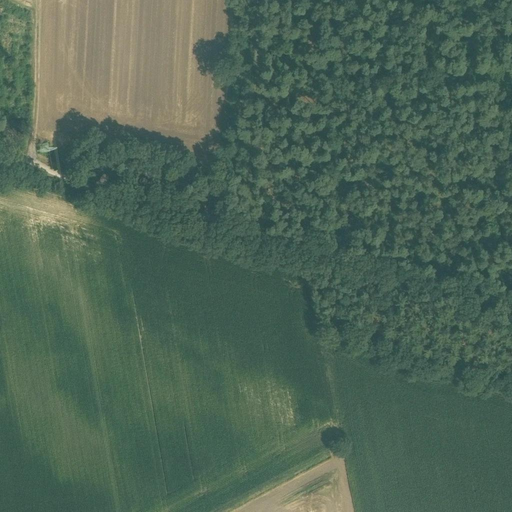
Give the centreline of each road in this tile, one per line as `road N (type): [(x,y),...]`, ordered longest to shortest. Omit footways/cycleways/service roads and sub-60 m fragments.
road 1 (unclassified): [(511,311),(212,229)]
road 2 (track): [(212,229),(0,162)]
